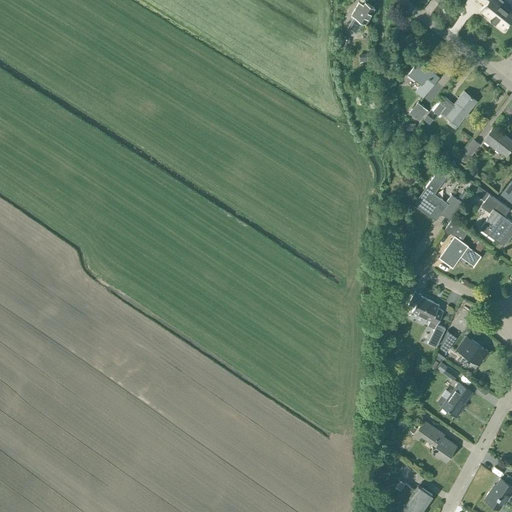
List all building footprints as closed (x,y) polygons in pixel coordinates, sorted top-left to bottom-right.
[(504,28),(511,17),(511,11),(507,8),(508,6),(500,0),(480,0),(486,4),(481,9),(504,28)] [(363,4),(359,1),(351,15),(353,16),(347,27),(356,33),(362,22),(364,23),(374,7),(365,1),(363,4)] [(340,34),(338,45),(344,46),(346,36),(340,34)] [(439,76),(420,61),(415,68),(413,66),(408,73),(420,83),(415,91),(422,97),(439,76)] [(476,100),(464,90),(445,115),(457,124),(476,100)] [(447,104),(441,99),(432,110),(438,115),(447,104)] [(418,120),(427,109),(417,102),(409,112),(418,120)] [(493,127),(483,139),(500,152),(500,150),(506,154),(511,146),(511,140),(505,135),(505,136),(493,127)] [(457,157),(464,162),(470,154),(471,154),(480,143),(473,137),(457,157)] [(448,173),(439,166),(413,203),(435,220),(441,213),(450,219),(462,202),(451,194),(446,201),(434,193),(448,173)] [(511,188),(507,184),(501,192),(511,200),(511,188)] [(511,221),(504,215),(509,208),(488,193),(489,193),(484,189),(480,194),(485,198),(480,205),(490,213),(479,228),(503,246),(511,233),(511,221)] [(450,220),(443,230),(449,234),(450,232),(454,235),(439,257),(452,266),(460,255),(473,265),(480,255),(467,245),(468,244),(461,240),(467,232),(450,220)] [(414,290),(407,305),(413,307),(411,311),(430,320),(427,325),(433,328),(427,342),(436,346),(443,332),(445,327),(436,323),(443,310),(437,307),(438,304),(420,295),(421,294),(414,290)] [(456,336),(448,329),(440,346),(446,350),(456,336)] [(478,364),(488,350),(466,335),(457,349),(478,364)] [(453,379),(458,372),(447,365),(442,372),(453,379)] [(460,407),(471,390),(458,381),(446,399),(440,395),(436,401),(442,405),(441,405),(456,415),(461,408),(460,407)] [(445,459),(455,445),(442,436),(444,434),(423,419),(413,435),(418,438),(421,434),(434,443),(430,449),(433,451),(432,452),(438,456),(439,455),(445,459)] [(485,497),(499,507),(511,490),(511,477),(507,474),(504,480),(500,477),(493,488),(491,487),(485,497)] [(398,511),(419,511),(432,494),(422,487),(419,492),(405,482),(404,483),(399,479),(394,486),(400,490),(398,493),(407,499),(398,511)]
